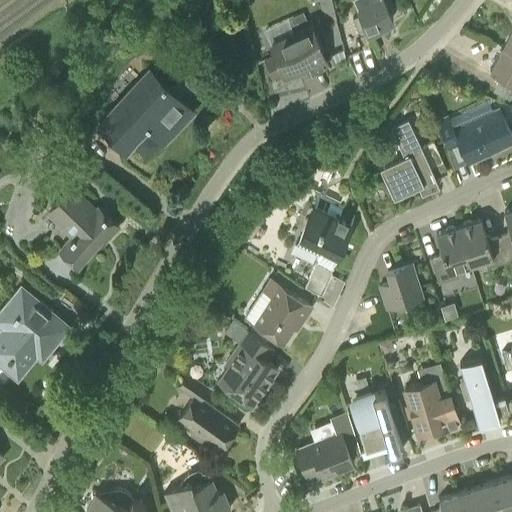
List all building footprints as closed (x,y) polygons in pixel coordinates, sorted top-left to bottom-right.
[(356,0),(358,4),(357,4),(367,28),(393,17),(385,0),(356,0)] [(310,25),(303,11),(265,28),(271,41),(277,53),(271,56),(274,62),(269,65),(273,73),(283,69),(284,70),(306,60),(308,65),(325,58),(311,25),(310,25)] [(511,26),(502,45),(511,50),(511,26)] [(511,50),(502,45),(490,69),(511,80),(511,92),(511,95),(511,50)] [(334,52),(336,59),(346,55),(344,48),(334,52)] [(164,141),(193,111),(149,69),(100,121),(125,145),(145,124),(164,141)] [(511,140),(511,134),(499,108),(454,129),(448,116),(437,122),(448,146),(459,141),(469,161),(511,140)] [(422,193),(439,184),(408,118),(390,127),(404,155),(380,167),(394,197),(418,185),(422,193)] [(96,210),(73,188),(50,212),(73,234),(61,247),(78,263),(103,237),(106,239),(118,226),(99,207),(96,210)] [(326,213),(315,207),(299,241),(300,241),(298,244),(294,242),(290,251),(312,261),(315,253),(317,254),(316,257),(318,257),(316,261),(315,260),(305,283),(320,291),(351,224),(339,218),(341,213),(329,207),(326,213)] [(511,208),(504,211),(511,231),(499,234),(507,260),(511,258),(511,208)] [(481,218),(459,225),(470,263),(484,258),(487,266),(507,260),(499,234),(487,238),(481,218)] [(470,263),(459,225),(436,232),(443,253),(431,257),(439,282),(460,275),(457,267),(470,263)] [(387,307),(422,295),(411,261),(387,269),(391,280),(380,284),(387,307)] [(338,297),(348,279),(334,271),(324,289),(338,297)] [(302,320),(312,304),(271,277),(245,316),(254,321),(284,341),(294,325),(293,324),(297,317),(302,320)] [(0,338),(0,362),(18,378),(43,347),(48,351),(70,326),(22,285),(0,310),(0,322),(8,330),(0,338)] [(243,328),(230,319),(222,331),(235,340),(243,328)] [(226,362),(236,369),(225,383),(252,402),(277,366),(266,358),(274,347),(249,329),(226,362)] [(511,346),(511,347),(511,348),(502,351),(507,368),(511,366),(511,346)] [(504,392),(494,395),(481,355),(460,362),(464,377),(459,379),(465,396),(470,394),(479,421),(500,414),(498,408),(508,404),(504,392)] [(420,378),(440,375),(443,390),(449,389),(444,361),(418,365),(420,378)] [(221,447),(238,423),(201,397),(208,387),(189,373),(180,386),(194,396),(179,417),(193,427),(190,431),(204,441),(207,437),(221,447)] [(439,395),(433,378),(405,387),(410,404),(406,405),(409,414),(413,413),(418,429),(432,424),(435,433),(451,428),(441,395),(439,395)] [(371,389),(352,395),(363,429),(354,432),(363,458),(390,449),(391,450),(403,446),(392,414),(398,412),(395,403),(390,405),(384,389),(372,393),(371,389)] [(293,422),(284,436),(295,443),(304,429),(293,422)] [(322,475),(353,464),(341,432),(297,449),(306,474),(319,468),(322,475)] [(218,491),(211,474),(207,471),(203,470),(200,471),(197,472),(193,479),(165,491),(173,511),(218,511),(231,507),(223,489),(218,491)] [(502,511),(511,511),(511,479),(511,476),(511,474),(492,480),(502,511)] [(482,511),(502,511),(492,480),(475,485),(482,511)] [(482,511),(475,485),(457,491),(463,511),(482,511)] [(133,498),(129,493),(123,489),(113,488),(108,497),(96,491),(84,511),(147,511),(145,504),(133,498)] [(463,511),(457,491),(438,497),(439,498),(442,507),(431,510),(431,511),(463,511)] [(422,511),(420,502),(417,503),(418,504),(400,510),(400,511),(422,511)]
